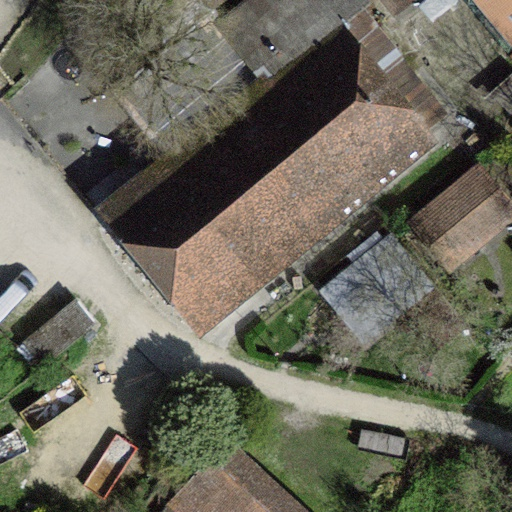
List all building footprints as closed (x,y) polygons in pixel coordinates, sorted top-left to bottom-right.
[(274,79),(105,217),(195,327),(429,137),(368,63),(387,47),(348,0),(259,0),(231,23),(274,79)] [(475,0),(429,0),(415,9),(455,74),(503,44),(475,0)] [(511,0),(483,0),(511,35),(511,0)] [(510,213),(478,173),(417,223),(449,263),(510,213)] [(361,334),(424,283),(392,244),(329,295),(361,334)] [(42,366),(89,328),(70,304),(23,342),(42,366)] [(298,511),(220,443),(157,511),(298,511)]
